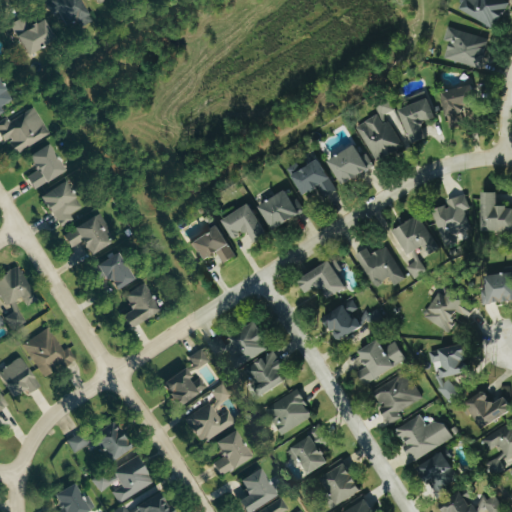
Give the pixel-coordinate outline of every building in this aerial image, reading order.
[(52,16),(58,13),(65,29),(89,18),(80,0),(47,0),(45,1),(52,16)] [(466,0),(461,12),(495,29),(509,1),(505,0),(466,0)] [(43,19),(26,27),(22,18),(10,23),(24,54),(53,41),(43,19)] [(480,70),(489,40),(449,27),(444,41),(450,43),(445,58),(480,70)] [(0,114),(4,112),(1,107),(12,100),(0,81),(0,114)] [(448,127),(464,125),(462,111),(475,109),(472,86),(442,91),(448,127)] [(435,119),(425,92),(411,97),(413,104),(398,110),(411,144),(425,139),(420,125),(435,119)] [(376,162),(403,147),(390,121),(386,123),(383,117),(394,111),(389,100),(375,107),(379,115),(357,126),(376,162)] [(50,134),(34,107),(9,122),(7,119),(0,123),(0,135),(5,144),(8,141),(16,154),(50,134)] [(27,176),(32,188),(63,174),(50,145),(28,155),(36,172),(27,176)] [(361,156),(354,145),(328,162),(343,186),(374,166),(366,153),(361,156)] [(303,197),(316,189),(323,200),(337,192),(319,160),(302,170),(298,163),(287,170),(303,197)] [(40,195),(57,227),(72,219),(69,214),(80,209),(66,182),(40,195)] [(259,206),(272,230),(305,212),(297,196),(291,200),(286,191),(259,206)] [(497,193),(482,193),(482,231),(511,231),(511,207),(497,207),(497,193)] [(433,210),(444,242),(472,233),(465,211),(470,209),(466,195),(447,201),(449,205),(433,210)] [(222,218),(232,239),(248,232),(253,243),(266,237),(251,205),(222,218)] [(110,231),(100,213),(62,235),(70,249),(82,242),(89,255),(110,243),(104,234),(110,231)] [(393,231),(408,255),(423,246),(429,255),(440,249),(419,215),(393,231)] [(189,241),(200,262),(217,253),(223,264),(236,258),(219,226),(189,241)] [(406,280),(387,246),(371,255),(368,249),(356,255),(374,287),(391,278),(395,286),(406,280)] [(111,292),(132,282),(118,253),(97,263),(111,292)] [(330,298),(346,288),(338,274),(343,271),(335,258),(298,281),(306,294),(322,285),(330,298)] [(406,266),(415,280),(428,271),(419,258),(406,266)] [(0,275),(0,300),(4,308),(8,305),(12,313),(5,316),(12,329),(25,322),(14,301),(22,297),(26,306),(37,301),(18,266),(0,275)] [(511,273),(486,275),(487,291),(483,291),(483,304),(511,302),(511,273)] [(121,296),(130,310),(120,316),(128,329),(158,311),(142,283),(121,296)] [(440,293),(424,316),(447,333),(461,313),(469,319),(476,309),(450,290),(445,297),(440,293)] [(323,316),(336,342),(363,329),(356,314),(360,312),(355,301),(323,316)] [(371,328),(385,320),(378,307),(364,315),(371,328)] [(270,350),(255,323),(225,339),(223,335),(208,343),(215,357),(226,351),(235,369),(270,350)] [(23,346),(44,378),(74,359),(67,348),(63,351),(49,329),(23,346)] [(407,361),(396,342),(384,349),(378,340),(358,352),(367,367),(357,373),(364,386),(407,361)] [(430,352),(432,364),(442,362),(443,369),(438,370),(444,401),(458,398),(454,377),(468,375),(462,345),(430,352)] [(209,363),(201,350),(185,358),(193,372),(209,363)] [(285,382),(279,371),(284,368),(274,352),(244,370),(260,397),(285,382)] [(30,391),(38,386),(19,357),(0,370),(0,380),(12,398),(27,387),(30,391)] [(206,387),(199,378),(193,382),(183,368),(160,385),(178,408),(206,387)] [(390,426),(403,418),(400,412),(423,399),(407,372),(373,392),(383,407),(380,409),(390,426)] [(220,404),(230,396),(222,384),(212,392),(220,404)] [(283,435),(313,416),(297,390),(267,408),(283,435)] [(511,411),(511,409),(505,397),(492,405),(484,392),(466,402),(481,429),(511,411)] [(0,410),(8,405),(0,393),(0,410)] [(201,445),(236,422),(228,411),(218,417),(209,403),(184,419),(201,445)] [(454,439),(443,419),(428,427),(422,416),(396,429),(406,446),(405,447),(412,461),(454,439)] [(511,458),(511,422),(482,440),(488,452),(499,445),(508,461),(511,458)] [(88,437),(95,449),(98,447),(107,463),(128,451),(112,423),(88,437)] [(329,465),(319,446),(329,441),(321,425),(307,432),(311,438),(287,450),(295,466),(291,468),(298,480),(329,465)] [(250,458),(235,431),(214,443),(222,458),(212,464),(219,476),(250,458)] [(75,453),(82,447),(73,438),(66,444),(75,453)] [(462,481),(442,452),(418,469),(437,497),(462,481)] [(112,491),(117,502),(152,486),(139,457),(112,469),(121,488),(112,491)] [(501,457),(486,464),(492,477),(508,469),(501,457)] [(360,493),(345,465),(321,478),(335,506),(360,493)] [(239,481),(247,495),(236,502),(242,511),(250,511),(276,496),(259,469),(239,481)] [(117,480),(110,470),(93,482),(99,492),(117,480)] [(81,498),(73,484),(52,496),(60,509),(54,511),(87,511),(94,508),(87,495),(81,498)] [(169,511),(153,491),(126,511),(169,511)] [(475,511),(463,491),(440,505),(444,511),(475,511)] [(480,511),(501,511),(501,498),(480,498),(480,511)] [(284,511),(288,510),(284,500),(257,511),(284,511)] [(372,511),(365,500),(346,511),(372,511)]
